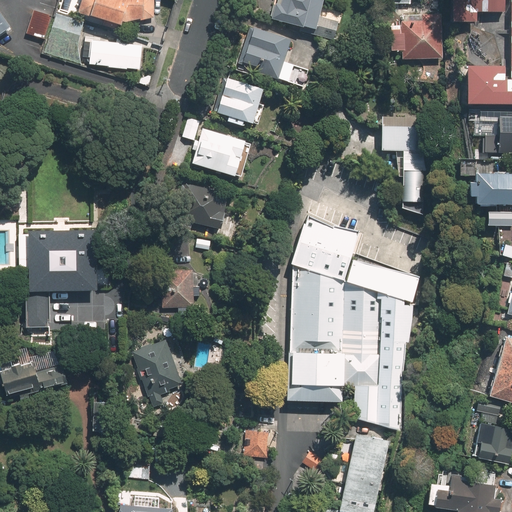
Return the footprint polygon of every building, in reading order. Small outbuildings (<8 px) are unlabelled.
[(86,0),(83,11),(128,25),(130,18),(158,16),(157,0),(86,0)] [(275,0),(268,23),(310,37),(312,30),(332,36),(336,23),(317,17),(322,0),(275,0)] [(511,0),(455,0),(455,17),(482,18),(483,9),(507,10),(507,0),(511,0),(511,25),(511,61),(472,60),(470,99),(511,100),(511,0)] [(0,2),(0,37),(17,25),(0,2)] [(58,14),(35,7),(27,33),(50,40),(58,14)] [(445,54),(445,9),(426,9),(426,16),(405,16),(405,24),(397,24),(397,45),(407,45),(407,54),(445,54)] [(250,31),(240,65),(269,73),(267,81),(304,92),(311,68),(288,61),(295,35),(257,24),(255,32),(250,31)] [(146,42),(94,38),(92,64),(144,67),(146,42)] [(249,118),(262,122),(267,103),(263,101),(267,85),(231,76),(221,111),(232,114),(229,123),(247,127),(249,118)] [(511,110),(504,110),(503,124),(486,122),(485,130),(490,130),(489,149),(511,150),(511,110)] [(424,113),(382,112),(382,149),(401,149),(400,200),(424,200),(424,113)] [(201,119),(189,115),(183,135),(196,139),(201,119)] [(254,138),(205,126),(201,139),(197,138),(194,148),(199,149),(196,161),(245,174),(254,138)] [(511,166),(485,164),(485,174),(481,174),(480,189),(485,189),(485,196),(511,197),(511,166)] [(234,186),(183,180),(179,220),(229,226),(234,186)] [(492,220),(511,220),(511,207),(493,207),(492,220)] [(332,228),(307,216),(289,266),(292,269),(285,404),(341,405),(340,388),(353,388),(351,419),(401,430),(404,346),(408,345),(411,320),(412,304),(418,280),(356,255),(364,233),(332,228)] [(53,225),(20,225),(20,263),(30,263),(30,325),(54,325),(54,289),(104,289),(104,224),(67,224),(67,218),(53,218),(53,225)] [(212,238),(198,237),(196,247),(211,249),(212,238)] [(195,278),(195,268),(163,268),(164,305),(196,305),(196,295),(203,295),(203,278),(195,278)] [(511,332),(511,333),(495,389),(511,394),(511,332)] [(73,377),(60,334),(16,346),(19,355),(0,360),(0,369),(7,395),(73,377)] [(167,338),(134,350),(139,366),(136,368),(140,380),(143,379),(152,403),(185,391),(167,338)] [(99,384),(96,427),(123,430),(126,386),(99,384)] [(511,422),(487,417),(479,451),(511,458),(511,422)] [(190,420),(151,418),(151,435),(189,437),(190,420)] [(273,428),(247,428),(247,455),(272,455),(273,428)] [(362,432),(347,502),(366,504),(377,507),(393,439),(362,432)] [(151,478),(152,454),(132,453),(131,477),(151,478)] [(434,498),(465,505),(463,511),(498,511),(500,507),(507,509),(511,491),(500,489),(503,474),(473,467),(472,471),(458,468),(457,474),(445,471),(444,478),(439,477),(434,498)] [(365,511),(366,504),(347,502),(329,500),(328,511),(313,510),(312,511),(365,511)]
